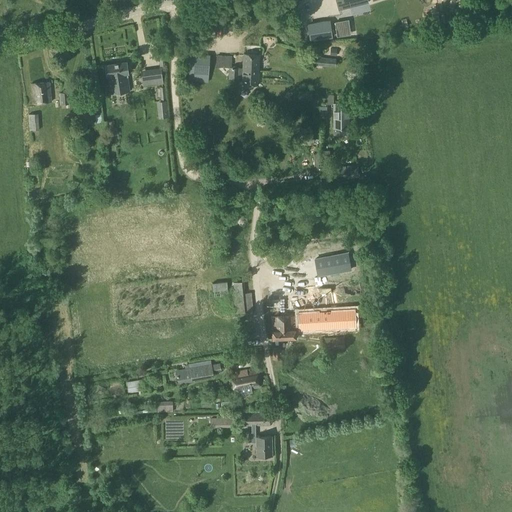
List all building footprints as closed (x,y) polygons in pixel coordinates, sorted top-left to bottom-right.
[(333,0),(336,8),(347,5),(345,0),(333,0)] [(343,21),(335,23),(337,37),(345,35),(343,21)] [(334,22),(306,25),(307,41),(335,38),(334,22)] [(209,55),(189,54),(187,81),(207,82),(209,55)] [(229,68),(228,80),(241,81),(241,85),(257,86),(259,55),(243,54),(242,69),(230,68),(229,68)] [(217,55),(215,67),(229,68),(230,68),(231,56),(217,55)] [(316,57),(315,65),(335,66),(335,58),(316,57)] [(105,65),(105,66),(106,77),(107,77),(110,94),(129,91),(126,74),(128,74),(126,62),(105,65)] [(161,75),(141,78),(142,86),(162,83),(161,75)] [(31,84),(32,104),(51,102),(49,82),(31,84)] [(68,92),(66,92),(59,93),(60,104),(69,104),(68,92)] [(343,98),(319,98),(320,115),(328,115),(328,131),(344,131),(344,121),(338,121),(338,108),(344,108),(343,98)] [(157,119),(167,118),(165,99),(159,100),(156,100),(157,119)] [(90,116),(98,114),(99,122),(104,121),(101,104),(89,106),(90,116)] [(34,114),(28,115),(29,131),(39,130),(37,114),(34,114)] [(356,166),(335,168),(337,180),(358,177),(356,166)] [(317,276),(350,270),(347,253),(314,260),(317,276)] [(308,272),(308,260),(272,261),(273,266),(266,266),(267,275),(272,275),(273,309),(284,309),(283,273),(308,272)] [(235,283),(239,298),(246,296),(243,281),(235,283)] [(299,321),(295,322),(295,330),(299,330),(299,331),(354,328),(353,310),(298,314),(299,321)] [(175,370),(177,384),(192,382),(192,380),(213,377),(212,364),(175,370)] [(230,375),(234,392),(240,391),(241,394),(251,392),(251,389),(259,388),(255,370),(230,375)] [(127,382),(129,392),(145,389),(144,379),(127,382)] [(161,403),(156,403),(157,412),(162,412),(173,412),(173,402),(161,403)] [(268,411),(244,412),(244,426),(251,425),(251,427),(255,426),(255,425),(269,425),(268,411)] [(232,419),(222,419),(222,427),(230,427),(232,427),(232,419)] [(172,427),(172,441),(186,440),(186,422),(178,423),(178,427),(172,427)] [(255,431),(251,431),(252,432),(252,442),(252,444),(255,443),(256,456),(271,456),(271,437),(255,437),(255,432),(255,431)] [(115,439),(115,448),(137,447),(137,441),(128,442),(128,438),(115,439)]
